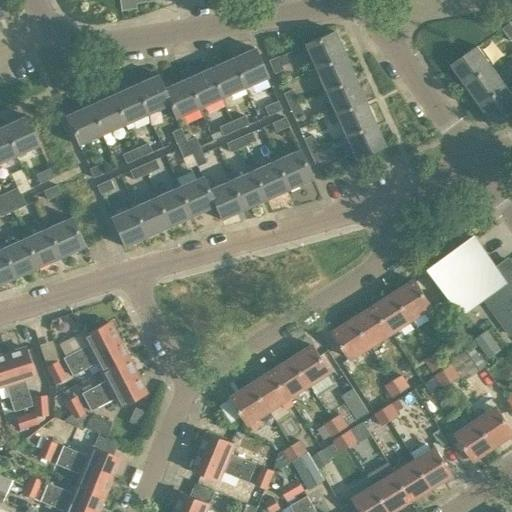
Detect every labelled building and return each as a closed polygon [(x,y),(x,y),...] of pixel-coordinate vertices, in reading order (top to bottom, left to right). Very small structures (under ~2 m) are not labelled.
[(118,0),(121,11),(137,9),(136,4),(149,2),(148,0),(118,0)] [(510,41),(511,39),(511,26),(510,23),(502,29),(510,41)] [(313,67),(342,54),(332,31),(303,44),(313,67)] [(466,86),(492,67),(478,46),(451,65),(466,86)] [(230,59),(243,88),(266,78),(253,48),(230,59)] [(283,53),(267,60),(273,74),(282,70),(280,66),(288,62),(283,53)] [(353,77),(342,54),(313,67),(323,90),(353,77)] [(243,88),(230,59),(207,69),(221,98),(243,88)] [(492,67),(466,86),(481,106),(507,87),(492,67)] [(207,69),(184,79),(198,108),(221,98),(207,69)] [(162,89),(162,88),(156,75),(133,85),(146,114),(169,104),(162,89)] [(323,90),(333,112),(333,113),(363,100),(353,77),(323,90)] [(184,79),(162,88),(162,89),(169,104),(175,118),(198,108),(184,79)] [(146,114),(133,85),(111,95),(124,124),(146,114)] [(511,114),(511,93),(507,87),(481,106),(495,126),(511,114)] [(291,90),(282,94),(288,106),(297,102),(291,90)] [(124,124),(111,95),(88,105),(101,135),(124,124)] [(333,113),(333,112),(324,116),(328,125),(337,122),(343,135),(373,122),(363,100),(333,113)] [(276,101),(263,107),(267,116),(280,110),(276,101)] [(297,102),(288,106),(288,107),(293,119),(303,115),(297,102)] [(101,135),(88,105),(64,116),(78,145),(101,135)] [(25,116),(2,126),(15,156),(38,145),(25,116)] [(243,116),(231,122),(235,131),(247,125),(243,116)] [(284,118),(270,124),(274,132),(288,126),(284,118)] [(231,122),(218,127),(222,136),(235,131),(231,122)] [(373,122),(343,135),(354,159),(383,146),(373,122)] [(2,126),(0,127),(0,162),(15,156),(2,126)] [(179,128),(170,132),(175,142),(176,145),(185,141),(179,128)] [(251,132),(238,138),(242,147),(255,141),(251,132)] [(311,135),(302,139),(308,152),(317,148),(311,135)] [(194,137),(185,141),(191,154),(200,150),(198,147),(194,137)] [(238,138),(225,144),(229,153),(242,147),(238,138)] [(185,141),(176,145),(178,149),(182,158),(191,154),(185,141)] [(146,143),(134,149),(138,158),(151,153),(146,143)] [(317,148),(308,152),(313,165),(322,161),(317,148)] [(134,149),(121,154),(125,164),(138,158),(134,149)] [(200,150),(191,154),(196,167),(205,163),(202,155),(200,150)] [(298,150),(275,160),(288,189),(311,179),(298,150)] [(154,160),(141,165),(145,175),(158,169),(154,160)] [(275,160),(253,170),(266,199),(288,189),(275,160)] [(101,162),(88,168),(92,177),(105,172),(101,162)] [(141,165),(128,171),(132,181),(145,175),(141,165)] [(48,168),(35,174),(39,184),(53,178),(48,168)] [(266,199),(253,170),(230,181),(243,210),(266,199)] [(207,191),(208,191),(201,176),(178,187),(191,216),(213,206),(214,206),(207,191)] [(109,180),(96,185),(100,195),(113,189),(109,180)] [(230,181),(208,191),(207,191),(214,206),(213,206),(219,220),(243,210),(230,181)] [(60,194),(56,185),(43,191),(47,200),(60,194)] [(178,187),(156,197),(169,226),(191,216),(178,187)] [(17,188),(4,193),(8,202),(21,197),(20,193),(17,188)] [(4,193),(0,195),(0,206),(8,202),(4,193)] [(21,197),(8,202),(12,211),(25,206),(23,200),(21,197)] [(156,197),(133,207),(147,236),(169,226),(156,197)] [(8,202),(0,206),(0,216),(12,211),(8,202)] [(147,236),(133,207),(110,217),(123,247),(147,236)] [(70,217),(47,228),(60,257),(83,247),(70,217)] [(60,257),(47,228),(25,238),(38,267),(60,257)] [(38,267),(25,238),(2,248),(15,277),(38,267)] [(511,265),(499,275),(475,240),(443,263),(441,260),(433,270),(437,282),(441,280),(463,311),(491,290),(511,319),(511,265)] [(0,284),(15,277),(2,248),(0,248),(0,284)] [(416,281),(394,295),(411,321),(432,307),(416,281)] [(411,321),(394,295),(374,308),(391,333),(411,321)] [(391,333),(374,308),(354,320),(371,346),(391,333)] [(371,346),(354,320),(334,334),(350,359),(351,359),(356,356),(371,346)] [(82,335),(87,344),(62,357),(67,367),(117,340),(107,321),(82,335)] [(487,331),(476,339),(489,358),(500,350),(487,331)] [(117,340),(67,367),(71,375),(96,362),(101,371),(126,357),(117,340)] [(313,346),(293,359),(310,385),(330,372),(313,346)] [(25,348),(5,354),(22,408),(32,405),(23,379),(34,375),(25,348)] [(484,367),(472,348),(449,362),(452,366),(459,378),(461,381),(484,367)] [(449,362),(442,351),(434,356),(441,367),(449,362)] [(22,408),(5,354),(0,355),(0,386),(4,385),(13,411),(22,408)] [(433,373),(441,367),(434,356),(426,361),(433,373)] [(101,371),(106,380),(81,393),(86,401),(135,375),(126,357),(101,371)] [(310,385),(293,359),(272,372),(289,399),(310,385)] [(56,361),(45,367),(50,376),(61,370),(56,361)] [(459,378),(452,366),(443,372),(451,383),(459,378)] [(61,370),(50,376),(55,384),(65,379),(61,370)] [(289,399),(272,372),(253,385),(270,411),(282,403),(286,410),(293,406),(289,399)] [(451,383),(443,372),(435,377),(442,387),(442,388),(451,383)] [(135,375),(86,401),(90,410),(115,397),(120,407),(145,393),(135,375)] [(402,376),(394,381),(401,393),(409,388),(402,376)] [(435,377),(424,383),(431,394),(442,387),(435,377)] [(394,381),(386,386),(393,398),(401,393),(394,381)] [(270,411),(253,385),(232,399),(249,425),(253,431),(263,425),(258,418),(270,411)] [(342,397),(354,418),(365,411),(352,391),(342,397)] [(47,415),(44,395),(33,397),(35,417),(47,415)] [(68,411),(79,405),(75,396),(64,402),(68,411)] [(488,414),(476,421),(494,446),(511,433),(511,431),(492,403),(484,408),(488,414)] [(391,404),(383,409),(390,421),(398,416),(391,404)] [(84,414),(79,405),(68,411),(70,415),(73,420),(84,414)] [(383,409),(374,414),(381,426),(390,421),(383,409)] [(37,424),(35,417),(34,413),(24,416),(28,427),(37,424)] [(73,420),(70,415),(62,420),(80,429),(84,428),(88,418),(91,416),(84,414),(73,420)] [(340,414),(331,420),(338,431),(347,426),(340,414)] [(88,418),(84,428),(106,436),(111,423),(92,415),(91,416),(88,418)] [(28,427),(24,416),(15,419),(19,430),(28,427)] [(331,420),(323,425),(330,436),(338,431),(331,420)] [(476,421),(456,435),(473,460),(494,446),(476,421)] [(439,429),(433,433),(442,446),(448,443),(439,429)] [(350,430),(341,435),(348,447),(357,441),(350,430)] [(208,432),(200,451),(253,473),(257,464),(231,453),(235,443),(208,432)] [(341,435),(332,440),(339,452),(348,447),(341,435)] [(44,438),(40,448),(51,452),(55,443),(44,438)] [(299,440),(288,447),(295,458),(306,451),(299,440)] [(58,455),(111,477),(119,457),(92,446),(88,457),(61,446),(58,455)] [(288,447),(276,453),(284,465),(291,460),(295,458),(288,447)] [(51,452),(40,448),(37,456),(48,460),(51,452)] [(316,467),(329,460),(328,459),(321,448),(309,455),(316,467)] [(415,461),(431,487),(452,475),(436,448),(415,461)] [(253,473),(200,451),(192,470),(219,481),(223,472),(249,482),(253,473)] [(323,479),(306,451),(295,458),(291,460),(308,487),(323,479)] [(111,477),(58,455),(54,464),(80,475),(76,484),(103,495),(111,477)] [(415,461),(395,473),(411,500),(431,487),(415,461)] [(389,463),(368,476),(375,486),(390,511),(391,511),(411,500),(395,473),(389,463)] [(263,467),(260,476),(270,480),(274,471),(263,467)] [(37,489),(40,480),(29,475),(25,484),(37,489)] [(270,480),(260,476),(256,485),(267,489),(270,480)] [(296,478),(288,483),(294,493),(302,489),(296,478)] [(96,511),(103,495),(76,484),(73,493),(47,482),(43,492),(91,511),(96,511)] [(288,483),(280,487),(286,498),(294,493),(288,483)] [(25,484),(22,493),(33,498),(37,489),(25,484)] [(390,511),(375,486),(353,499),(361,511),(390,511)] [(91,511),(43,492),(39,500),(65,511),(64,511),(91,511)] [(206,511),(210,503),(184,492),(176,511),(178,511),(206,511)] [(316,511),(306,495),(298,500),(304,511),(316,511)] [(273,496),(264,501),(271,511),(279,507),(273,496)] [(304,511),(298,500),(289,505),(293,511),(304,511)]
